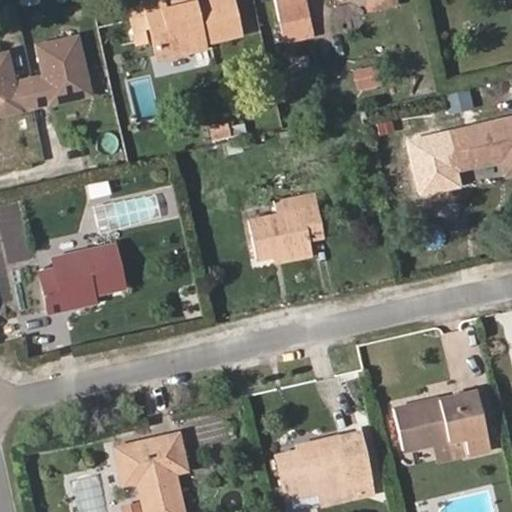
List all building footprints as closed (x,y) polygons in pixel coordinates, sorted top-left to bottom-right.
[(148,25),(142,0),(141,0),(127,3),(133,29),(148,25)] [(240,33),(232,0),(192,0),(163,7),(162,0),(161,0),(142,0),(148,25),(156,57),(204,46),(203,42),(240,33)] [(307,4),(305,0),(273,0),(276,11),(307,4)] [(398,3),(397,0),(364,0),(366,10),(398,3)] [(309,14),(307,4),(276,11),(278,21),(309,14)] [(90,94),(77,35),(36,45),(43,75),(28,78),(34,106),(90,94)] [(302,58),(298,42),(284,45),(287,61),(302,58)] [(0,114),(34,106),(28,78),(14,81),(7,51),(0,52),(0,114)] [(355,91),(381,84),(376,64),(350,70),(355,91)] [(471,108),(469,99),(456,102),(458,112),(471,108)] [(319,112),(318,106),(305,108),(307,115),(319,112)] [(511,171),(511,117),(444,133),(452,170),(502,158),(505,173),(511,171)] [(246,134),(243,122),(229,125),(231,137),(246,134)] [(228,136),(226,126),(215,129),(217,139),(228,136)] [(23,149),(20,130),(0,133),(0,136),(3,152),(23,149)] [(256,145),(254,136),(240,140),(242,148),(256,145)] [(240,140),(240,139),(218,144),(221,156),(242,151),(242,148),(240,140)] [(111,194),(106,177),(86,182),(90,199),(111,194)] [(323,236),(314,191),(275,199),(278,213),(247,219),(254,258),(273,254),(309,247),(307,239),(323,236)] [(93,201),(95,229),(160,223),(158,196),(93,201)] [(124,287),(114,243),(51,257),(53,267),(38,271),(47,312),(64,308),(62,301),(93,294),(124,287)] [(274,262),(311,255),(309,247),(273,254),(274,262)] [(64,308),(95,301),(93,294),(62,301),(64,308)] [(489,448),(476,389),(392,408),(402,450),(432,443),(463,436),(467,454),(489,448)] [(370,488),(357,431),(322,439),(323,443),(275,456),(285,498),(319,490),(351,483),(353,492),(370,488)] [(183,511),(175,472),(186,469),(178,432),(114,447),(122,484),(137,480),(144,511),(183,511)] [(467,454),(463,436),(432,443),(436,462),(467,454)] [(353,492),(351,483),(319,490),(323,504),(372,492),(370,488),(353,492)]
